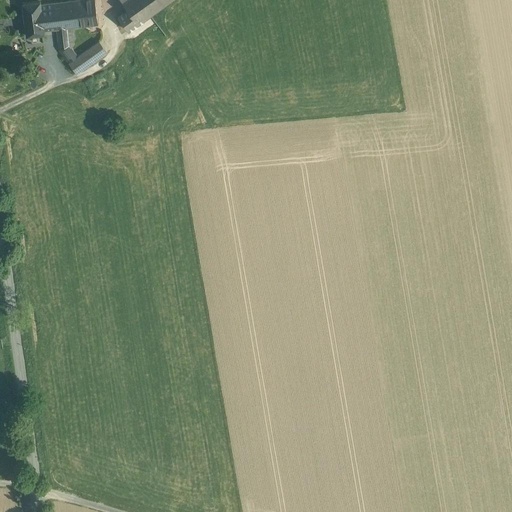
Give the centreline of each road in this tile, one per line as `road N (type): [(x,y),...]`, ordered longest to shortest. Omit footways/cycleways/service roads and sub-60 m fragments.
road 1 (secondary): [(0,228),(37,511)]
road 2 (track): [(0,482),(119,511)]
